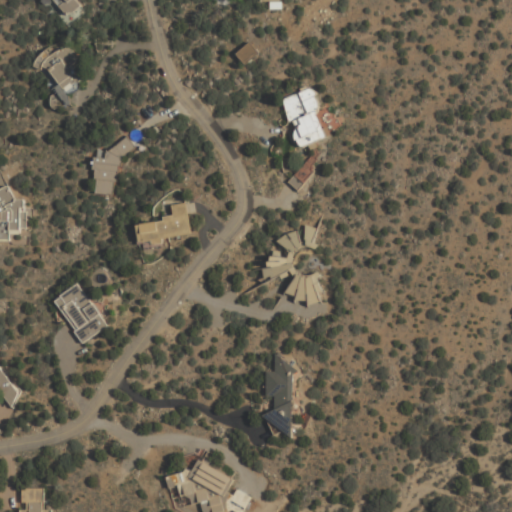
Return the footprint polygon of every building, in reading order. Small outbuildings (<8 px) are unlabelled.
[(47,0),(70,24),(87,9),(78,0),(47,0)] [(280,0),(260,0),(260,2),(270,1),(270,9),(281,9),(280,0)] [(259,49),(250,40),(237,53),(246,62),(259,49)] [(57,92),(85,82),(71,45),(50,53),(49,50),(42,53),(57,92)] [(329,136),(316,88),(284,97),(298,145),(329,136)] [(122,180),(128,139),(118,137),(116,149),(107,148),(106,156),(96,155),(93,176),(122,180)] [(25,228),(26,212),(24,212),(24,201),(24,199),(22,199),(15,199),(8,184),(0,188),(0,241),(9,241),(10,229),(19,230),(19,227),(25,228)] [(190,233),(185,203),(172,205),(173,215),(163,217),(164,221),(137,226),(139,240),(150,238),(151,244),(160,243),(161,243),(161,238),(190,233)] [(315,273),(308,275),(304,275),(300,273),(297,271),(294,266),(293,262),(293,259),(294,256),(296,251),(300,249),(304,247),(311,247),(318,228),(305,224),(305,241),(301,242),(297,230),(286,232),(276,241),(290,251),(287,258),(280,257),(281,251),(273,251),(273,255),(270,256),(270,261),(267,261),(268,267),(262,268),(264,278),(270,276),(272,280),(289,269),(291,273),(295,277),(285,293),(296,297),(294,301),(307,301),(307,305),(320,301),(321,303),(327,301),(315,273)] [(54,298),(82,342),(109,325),(81,281),(54,298)] [(294,437),(292,362),(278,362),(278,371),(267,371),(268,396),(276,396),(277,411),(271,411),(271,437),(294,437)] [(0,394),(14,402),(24,384),(0,371),(0,394)] [(224,511),(245,509),(252,496),(240,490),(231,491),(230,487),(235,478),(199,458),(193,469),(167,473),(169,487),(184,495),(191,494),(191,500),(203,506),(203,511),(224,511)] [(52,511),(52,509),(44,509),(44,487),(22,487),(21,511),(52,511)]
